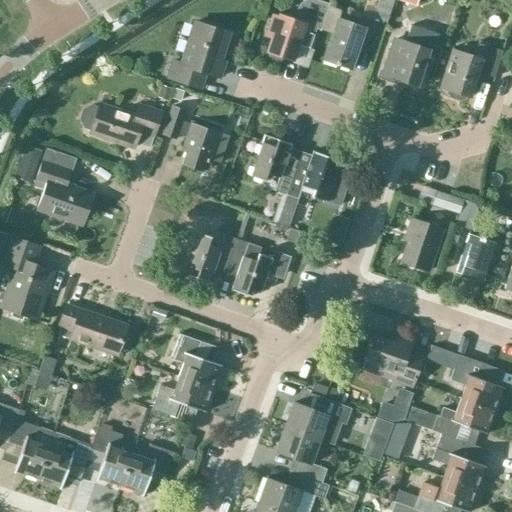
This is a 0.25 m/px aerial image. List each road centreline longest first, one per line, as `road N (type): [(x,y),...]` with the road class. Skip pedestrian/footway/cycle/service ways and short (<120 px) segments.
road 1 (residential): [(209,511),(273,337)]
road 2 (residential): [(511,340),(342,283)]
road 3 (residential): [(507,56),(480,138),(433,150),(392,136)]
road 4 (residential): [(114,281),(273,337)]
road 5 (residential): [(392,136),(237,85)]
road 6 (residential): [(342,283),(392,136)]
